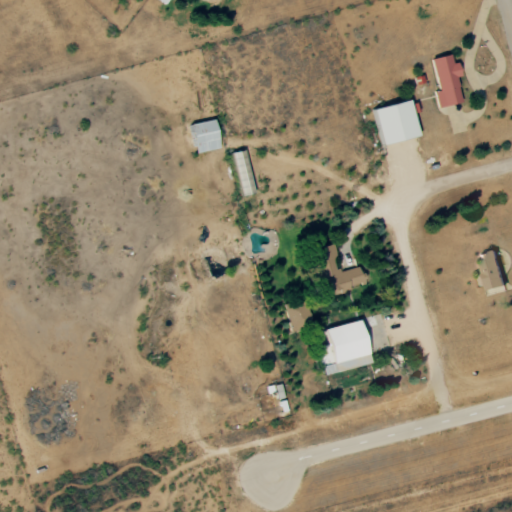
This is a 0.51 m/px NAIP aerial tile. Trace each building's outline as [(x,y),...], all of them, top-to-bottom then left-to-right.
[(430,59),(438,91),(433,92),(437,108),(461,102),(455,78),(460,76),(456,62),(451,63),(449,54),(430,59)] [(380,146),(417,136),(408,100),(371,109),(380,146)] [(194,153),(218,149),(213,120),(188,124),(194,153)] [(253,193),(242,150),(229,153),(240,197),(253,193)] [(322,292),(330,290),(332,295),(349,291),(349,288),(363,284),(359,267),(338,272),(332,245),(306,252),(310,268),(315,267),(322,292)] [(478,255),(488,291),(506,286),(495,250),(478,255)] [(289,331),(311,325),(304,298),(281,304),(289,331)] [(359,321),(322,329),(326,346),(313,348),(319,375),(368,365),(359,321)]
